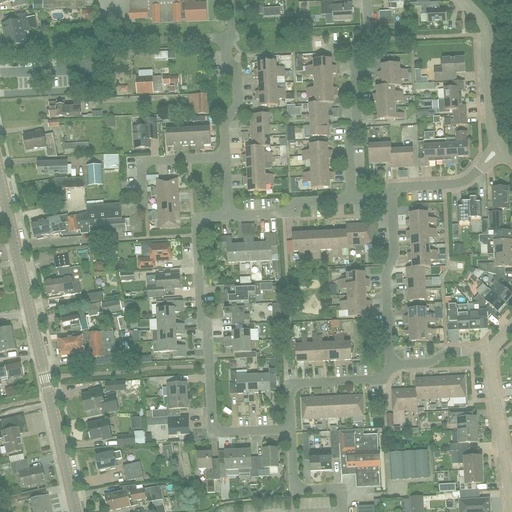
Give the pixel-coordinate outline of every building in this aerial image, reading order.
[(0,0),(0,5),(10,3),(12,9),(26,5),(24,0),(0,0)] [(43,0),(44,10),(86,8),(85,0),(43,0)] [(186,20),(186,22),(207,22),(206,4),(194,4),(194,0),(129,0),(130,19),(146,19),(146,20),(152,20),(152,24),(181,23),(181,20),(186,20)] [(388,0),(388,2),(389,9),(397,9),(397,2),(405,2),(404,0),(388,0)] [(334,22),(353,20),(352,7),(336,8),(335,1),(321,2),(322,16),(328,16),(328,13),(333,13),(334,22)] [(430,3),(422,3),(422,15),(427,14),(427,23),(447,22),(447,9),(440,9),(440,8),(435,8),(434,3),(430,3)] [(29,31),(26,19),(25,13),(13,16),(15,22),(2,25),(5,36),(23,32),(29,31)] [(23,32),(5,36),(8,48),(20,45),(21,51),(33,48),(31,38),(25,39),(23,32)] [(449,73),(465,72),(464,58),(443,59),(443,68),(435,69),(436,81),(450,80),(449,73)] [(306,71),(336,70),(336,66),(331,66),(331,59),(313,60),(314,66),(306,66),(306,71)] [(410,70),(407,70),(407,69),(400,70),(399,63),(382,64),(382,72),(378,72),(378,76),(407,74),(410,74),(410,70)] [(336,70),(306,71),(306,76),(314,75),(315,82),(332,81),(332,74),(336,74),(336,70)] [(285,72),(254,74),(255,78),(259,78),(259,84),(277,83),(277,77),(285,77),(285,72)] [(383,87),(395,86),(401,86),(400,79),(407,79),(407,74),(378,76),(379,80),(383,80),(383,86),(383,87)] [(137,93),(161,92),(160,76),(136,78),(137,93)] [(163,85),(170,85),(171,91),(174,91),(174,85),(174,78),(169,78),(169,77),(162,77),(163,85)] [(332,81),(315,82),(315,88),(307,88),(307,93),(337,92),(337,88),(333,88),(332,81)] [(445,82),(445,99),(462,98),(462,91),(465,91),(465,81),(445,82)] [(277,83),(259,84),(260,91),(255,91),(256,96),(286,94),(285,89),(278,90),(277,83)] [(373,98),(403,97),(403,92),(395,92),(395,86),(383,87),(383,86),(376,87),(377,94),(373,94),(373,98)] [(337,92),(307,93),(307,97),(315,97),(316,103),(327,103),(333,103),(333,96),(337,95),(337,92)] [(196,94),(196,95),(197,114),(207,113),(206,94),(196,94)] [(286,94),(256,96),(256,100),(260,99),(261,107),(279,105),(278,99),(286,98),(286,94)] [(403,97),(373,98),(373,102),(377,102),(378,109),(396,108),(395,102),(404,101),(403,97)] [(445,99),(439,99),(439,113),(450,112),(450,110),(454,110),(454,119),(467,118),(466,105),(462,105),(462,98),(445,99)] [(65,104),(64,100),(57,101),(57,102),(49,103),(50,109),(47,110),(48,115),(50,117),(64,116),(64,117),(81,116),(80,106),(72,107),(72,104),(65,104)] [(316,103),(309,104),(310,115),(328,114),(327,103),(316,103)] [(396,108),(378,109),(378,116),(374,116),(375,121),(404,119),(404,114),(396,114),(396,108)] [(251,126),(269,125),(268,114),(250,115),(251,126)] [(328,114),(310,115),(310,126),(329,125),(328,114)] [(133,128),(134,149),(149,148),(149,132),(156,131),(155,119),(143,120),(144,127),(133,128)] [(269,125),(251,126),(252,137),(270,136),(269,125)] [(329,125),(310,126),(311,137),(329,136),(329,125)] [(407,139),(419,137),(416,126),(405,128),(407,139)] [(200,149),(199,128),(188,129),(189,146),(195,145),(195,150),(200,149)] [(204,145),(211,144),(210,128),(199,128),(200,149),(204,149),(204,145)] [(178,151),(177,129),(166,130),(167,147),(174,146),(174,151),(178,151)] [(189,146),(188,129),(177,129),(178,151),(182,150),(182,146),(189,146)] [(26,151),(45,147),(47,157),(57,157),(53,134),(50,135),(50,134),(43,136),(43,132),(41,132),(40,131),(35,132),(36,133),(23,136),(26,151)] [(458,157),(469,156),(468,135),(467,135),(467,131),(456,132),(457,140),(456,140),(456,144),(457,144),(458,157)] [(270,136),(252,137),(252,147),(246,148),(270,147),(270,136)] [(418,146),(419,154),(419,166),(430,166),(430,162),(436,161),(435,140),(423,141),(424,146),(418,146)] [(445,140),(435,140),(436,161),(443,161),(443,164),(447,164),(446,145),(445,145),(445,140)] [(65,155),(90,154),(89,143),(64,144),(65,155)] [(391,143),(380,144),(381,162),(392,162),(391,150),(392,150),(391,143)] [(302,157),(332,155),(332,151),(328,151),(328,144),(310,145),(310,151),(302,152),(302,157)] [(381,162),(380,144),(369,145),(370,163),(381,162)] [(457,144),(456,144),(446,145),(447,164),(458,163),(458,157),(457,144)] [(270,147),(246,148),(246,155),(242,155),(242,159),(272,158),(272,153),(264,154),(264,148),(270,147)] [(392,168),(403,167),(402,149),(392,150),(391,150),(392,162),(392,168)] [(403,167),(414,166),(413,149),(402,149),(403,167)] [(332,155),(302,157),(302,161),(311,161),(311,167),(329,166),(328,159),(332,159),(332,155)] [(117,156),(105,157),(105,167),(118,167),(117,156)] [(272,158),(242,159),(242,163),(247,163),(247,170),(265,169),(264,163),(272,162),(272,158)] [(55,179),(67,178),(67,162),(58,162),(58,163),(38,163),(38,175),(54,174),(55,179)] [(103,186),(102,180),(102,166),(98,166),(87,166),(89,187),(99,186),(103,186)] [(329,166),(311,167),(311,173),(303,173),(303,178),(333,176),(333,173),(329,173),(329,166)] [(265,169),(247,170),(248,177),(243,177),(244,181),(273,179),(273,175),(265,175),(265,169)] [(333,176),(303,178),(304,183),(311,182),(312,189),(330,188),(329,181),(333,180),(333,176)] [(55,189),(57,189),(85,187),(83,177),(67,178),(55,179),(55,189)] [(38,179),(23,179),(24,200),(39,200),(38,179)] [(177,179),(158,180),(157,180),(157,188),(153,188),(153,187),(151,187),(151,193),(178,191),(177,179)] [(273,179),(244,181),(244,185),(248,185),(248,192),(266,191),(266,185),(274,184),(273,179)] [(493,209),(509,209),(508,188),(492,188),(493,209)] [(151,193),(151,197),(154,197),(154,196),(157,196),(158,204),(178,203),(178,191),(151,193)] [(471,218),(483,217),(482,202),(478,202),(478,197),(469,198),(470,202),(471,218)] [(470,202),(462,202),(462,207),(458,207),(459,222),(471,222),(471,218),(470,202)] [(158,204),(158,213),(155,213),(155,211),(152,212),(152,217),(179,215),(178,203),(158,204)] [(31,223),(33,231),(60,225),(64,225),(64,223),(68,222),(69,226),(79,224),(78,222),(122,220),(120,204),(86,206),(88,214),(68,218),(68,216),(60,218),(60,217),(40,221),(40,219),(34,220),(34,223),(31,223)] [(428,223),(436,223),(436,217),(428,218),(428,211),(410,212),(410,220),(406,220),(406,224),(410,224),(428,223)] [(490,229),(503,228),(502,212),(490,213),(490,229)] [(179,215),(152,217),(152,221),(155,221),(155,220),(159,220),(159,229),(180,228),(179,215)] [(79,224),(69,226),(70,233),(80,231),(81,234),(88,234),(88,231),(90,231),(90,234),(126,232),(125,219),(122,220),(78,222),(79,224)] [(359,224),(361,251),(365,251),(365,248),(364,248),(363,244),(372,244),(371,223),(359,224)] [(410,224),(411,231),(406,231),(407,235),(437,233),(436,228),(429,229),(428,223),(410,224)] [(361,251),(359,224),(348,225),(349,246),(356,245),(356,248),(355,248),(355,251),(361,251)] [(60,225),(33,231),(35,238),(37,237),(37,240),(43,238),(43,236),(53,234),(53,235),(62,233),(61,232),(65,231),(64,225),(60,225)] [(337,227),(339,257),(349,257),(348,246),(349,246),(348,225),(347,225),(347,231),(340,231),(340,227),(337,227)] [(473,233),(481,233),(480,225),(472,225),(473,233)] [(339,257),(337,227),(332,227),(332,232),(326,232),(327,250),(332,250),(332,258),(339,257)] [(327,250),(326,232),(318,233),(317,228),(314,229),(316,259),(320,258),(320,250),(327,250)] [(305,251),(304,234),(303,229),(299,229),(299,234),(292,234),(293,252),(299,251),(300,259),(305,259),(305,251)] [(316,259),(314,229),(310,229),(310,233),(304,234),(305,251),(310,251),(311,259),(316,259)] [(437,233),(407,235),(407,239),(411,238),(411,246),(429,245),(429,239),(437,238),(437,233)] [(502,234),(488,235),(480,235),(480,241),(485,245),(487,245),(488,255),(495,255),(495,254),(511,253),(511,240),(502,241),(502,234)] [(261,262),(274,261),(274,268),(279,267),(278,255),(277,235),(266,235),(266,244),(260,244),(261,262)] [(250,263),(249,236),(244,236),(244,245),(238,246),(239,263),(250,263)] [(261,262),(260,244),(254,245),(254,236),(249,236),(250,263),(261,262)] [(239,263),(238,246),(232,246),(232,237),(221,238),(221,250),(227,249),(228,264),(239,263)] [(145,257),(151,256),(151,259),(139,259),(140,269),(154,268),(154,261),(170,260),(170,259),(172,257),(172,253),(170,252),(169,245),(151,246),(151,244),(144,245),(142,247),(143,255),(145,257)] [(429,245),(411,246),(412,253),(407,253),(408,257),(438,255),(437,251),(430,251),(429,245)] [(511,253),(495,254),(495,255),(496,264),(489,264),(489,273),(503,276),(502,267),(511,266),(511,253)] [(438,255),(408,257),(408,261),(412,261),(412,267),(412,268),(424,267),(424,268),(431,267),(430,260),(438,260),(438,255)] [(44,294),(47,295),(48,296),(62,294),(63,296),(82,293),(79,281),(73,282),(72,277),(71,277),(68,256),(54,258),(57,277),(53,278),(53,280),(45,281),(46,287),(44,289),(44,294)] [(412,267),(406,268),(407,279),(425,278),(424,268),(424,267),(412,268),(412,267)] [(481,268),(475,270),(477,277),(483,276),(481,268)] [(339,285),(369,283),(369,279),(364,279),(364,272),(347,273),(347,280),(339,280),(339,285)] [(129,285),(128,281),(134,281),(133,273),(120,274),(120,281),(121,281),(121,285),(129,285)] [(487,276),(494,279),(495,280),(492,284),(495,287),(491,291),(506,304),(511,296),(511,294),(503,287),(511,279),(503,276),(489,273),(487,276)] [(164,290),(180,289),(179,275),(156,276),(157,286),(147,287),(148,298),(164,297),(164,290)] [(425,278),(407,279),(408,290),(425,289),(425,278)] [(369,283),(339,285),(339,289),(347,289),(348,295),(365,294),(365,288),(369,287),(369,283)] [(228,293),(229,305),(244,304),(249,304),(248,296),(256,296),(255,284),(240,285),(240,291),(235,291),(235,293),(228,293)] [(425,289),(408,290),(408,301),(426,300),(425,289)] [(475,299),(482,306),(484,308),(488,303),(498,312),(506,304),(491,291),(484,299),(479,294),(475,299)] [(365,294),(348,295),(348,302),(340,302),(340,306),(370,305),(370,301),(365,301),(365,294)] [(104,315),(122,311),(121,310),(125,309),(123,300),(119,301),(119,300),(102,304),(101,302),(86,306),(89,318),(99,316),(98,314),(103,313),(104,315)] [(156,303),(157,320),(175,319),(175,313),(183,313),(183,302),(156,303)] [(244,304),(229,305),(224,306),(225,319),(232,318),(232,320),(237,320),(237,325),(243,325),(250,324),(249,312),(244,313),(244,304)] [(370,305),(340,306),(340,311),(349,311),(349,317),(366,316),(366,309),(370,309),(370,305)] [(459,330),(469,330),(468,312),(458,312),(458,305),(446,306),(447,318),(458,318),(459,330)] [(482,306),(479,308),(479,307),(474,307),(474,311),(468,312),(469,330),(480,329),(480,317),(484,316),(487,319),(491,314),(484,308),(482,306)] [(435,319),(434,314),(427,315),(426,308),(408,309),(409,317),(405,317),(405,321),(435,319)] [(435,320),(442,319),(443,319),(442,311),(434,312),(435,320)] [(72,331),(81,329),(82,331),(89,330),(86,316),(84,316),(83,313),(62,318),(65,331),(71,329),(72,331)] [(121,313),(117,314),(113,315),(113,317),(116,329),(112,330),(113,332),(114,332),(116,331),(127,329),(126,326),(124,317),(122,318),(121,313)] [(157,320),(158,331),(184,330),(184,324),(176,325),(175,319),(157,320)] [(409,325),(409,331),(427,330),(427,324),(435,324),(435,320),(435,319),(405,321),(405,325),(409,325)] [(224,338),(225,342),(251,341),(250,330),(255,330),(255,324),(250,324),(243,325),(243,330),(232,331),(233,337),(224,338)] [(0,341),(14,339),(12,328),(0,330),(0,341)] [(409,331),(405,331),(405,336),(409,335),(410,342),(428,341),(428,335),(435,335),(435,329),(427,330),(409,331)] [(153,342),(176,341),(176,335),(185,335),(184,330),(158,331),(158,342),(153,342)] [(339,332),(339,335),(340,365),(344,364),(344,360),(351,360),(350,342),(344,343),(343,331),(339,332)] [(113,332),(96,333),(88,333),(89,336),(82,337),(82,335),(57,339),(59,348),(115,339),(114,332),(113,332)] [(452,335),(454,344),(461,342),(459,333),(452,335)] [(340,365),(339,335),(334,335),(335,343),(328,344),(329,361),(336,360),(337,365),(340,365)] [(308,367),(306,336),(301,337),(302,345),(296,345),(297,363),(304,362),(304,367),(308,367)] [(319,366),(317,336),(313,336),(313,344),(307,345),(307,336),(306,336),(308,367),(308,362),(314,362),(315,366),(319,366)] [(329,361),(328,344),(322,344),(321,336),(317,336),(319,366),(323,366),(323,361),(329,361)] [(0,352),(16,350),(14,339),(0,341),(0,352)] [(114,356),(117,355),(126,354),(125,346),(116,347),(115,339),(59,348),(60,356),(84,353),(84,354),(91,353),(92,359),(91,359),(92,366),(115,365),(114,356)] [(176,341),(153,342),(154,353),(159,353),(173,352),(173,358),(186,358),(185,346),(177,347),(176,341)] [(256,358),(259,358),(259,353),(256,353),(256,352),(251,352),(251,341),(225,342),(225,348),(233,348),(234,353),(244,353),(245,359),(256,358)] [(431,351),(421,350),(420,359),(431,359),(431,351)] [(0,385),(1,385),(0,382),(0,381),(23,376),(19,363),(0,367),(0,385)] [(270,382),(276,382),(275,369),(270,369),(270,374),(259,375),(260,393),(266,393),(266,401),(271,401),(270,382)] [(249,402),(248,376),(237,376),(237,371),(231,372),(232,384),(237,384),(238,395),(244,394),(244,402),(249,402)] [(260,393),(259,375),(248,376),(249,402),(254,402),(254,393),(260,393)] [(453,397),(466,397),(464,376),(452,377),(453,397)] [(174,377),(157,378),(157,382),(158,385),(168,385),(168,398),(187,396),(186,383),(179,384),(174,384),(174,377)] [(453,397),(452,377),(440,378),(441,398),(453,397)] [(416,379),(417,400),(429,399),(428,378),(416,379)] [(441,398),(440,378),(428,378),(429,399),(441,398)] [(417,400),(416,379),(415,379),(416,389),(404,390),(405,411),(417,410),(417,409),(417,400)] [(126,391),(126,389),(141,388),(140,381),(126,382),(105,383),(106,393),(126,391)] [(30,385),(15,385),(15,391),(8,390),(7,396),(30,397),(30,385)] [(82,395),(85,411),(103,407),(104,414),(118,411),(114,394),(103,397),(101,389),(92,391),(92,392),(82,395)] [(405,411),(404,390),(392,391),(393,412),(405,411)] [(351,417),(364,416),(363,395),(350,396),(351,417)] [(187,396),(168,398),(169,406),(169,410),(180,410),(188,409),(187,396)] [(351,417),(350,396),(338,397),(339,418),(351,417)] [(327,419),(326,397),(314,398),(315,419),(327,419)] [(339,418),(338,397),(326,397),(327,419),(339,418)] [(315,419),(314,398),(302,399),(303,420),(315,419)] [(458,431),(477,430),(477,417),(464,418),(464,411),(449,412),(450,424),(458,424),(458,431)] [(0,439),(3,439),(7,455),(22,451),(19,435),(28,433),(24,415),(1,421),(0,420),(0,439)] [(153,418),(146,418),(146,426),(168,425),(169,437),(190,436),(189,423),(188,417),(181,417),(180,417),(167,418),(153,418)] [(104,440),(112,438),(108,420),(88,425),(92,441),(103,438),(104,440)] [(348,475),(356,474),(357,488),(380,487),(379,467),(381,467),(380,452),(378,452),(377,435),(363,436),(363,430),(346,431),(340,431),(339,431),(342,471),(348,471),(348,475)] [(453,452),(466,451),(466,444),(478,443),(477,430),(458,431),(459,444),(451,444),(451,452),(453,452)] [(134,432),(134,435),(117,436),(118,446),(135,445),(145,445),(144,432),(134,432)] [(339,432),(337,432),(330,432),(331,449),(339,449),(339,432)] [(238,451),(239,470),(252,470),(252,481),(258,481),(258,477),(259,477),(258,466),(258,463),(252,463),(251,450),(250,450),(250,447),(242,448),(242,451),(238,451)] [(267,448),(267,450),(263,450),(264,465),(258,466),(259,477),(269,477),(268,469),(279,468),(277,449),(275,449),(275,447),(267,448)] [(453,462),(459,462),(459,465),(466,464),(466,471),(482,470),(482,457),(471,457),(471,450),(466,451),(453,452),(453,462)] [(239,470),(238,451),(225,452),(226,464),(219,464),(220,479),(227,479),(226,471),(239,470)] [(115,461),(122,459),(120,452),(96,458),(99,472),(117,468),(115,461)] [(220,479),(219,464),(213,465),(212,452),(198,453),(199,470),(206,470),(208,494),(214,493),(214,481),(220,480),(220,479)] [(321,452),(310,453),(311,472),(322,471),(321,452)] [(321,452),(322,471),(333,471),(332,452),(321,452)] [(392,481),(429,479),(428,452),(391,454),(392,481)] [(12,475),(18,474),(19,480),(22,479),(24,488),(42,483),(40,476),(43,475),(41,467),(29,470),(27,460),(9,464),(12,475)] [(127,482),(143,478),(140,463),(123,466),(127,482)] [(482,470),(466,471),(466,478),(460,478),(461,491),(473,491),(473,485),(483,484),(482,470)] [(197,481),(190,484),(198,502),(205,500),(197,481)] [(183,495),(178,484),(171,487),(176,498),(183,495)] [(136,485),(131,486),(123,486),(125,491),(105,496),(107,504),(123,500),(122,497),(137,494),(137,491),(136,485)] [(138,501),(145,500),(145,503),(163,500),(160,487),(144,489),(144,490),(137,491),(137,494),(122,497),(123,500),(107,504),(108,511),(139,505),(138,501)] [(22,494),(23,502),(31,500),(33,511),(50,511),(45,488),(22,494)] [(473,491),(461,491),(459,491),(460,501),(459,501),(459,511),(491,511),(491,499),(480,499),(480,490),(473,491)] [(23,502),(22,494),(5,497),(7,503),(17,501),(17,503),(23,502)] [(411,511),(424,511),(424,497),(411,498),(411,511)] [(319,507),(314,507),(314,503),(308,503),(308,510),(319,511),(319,507)]
